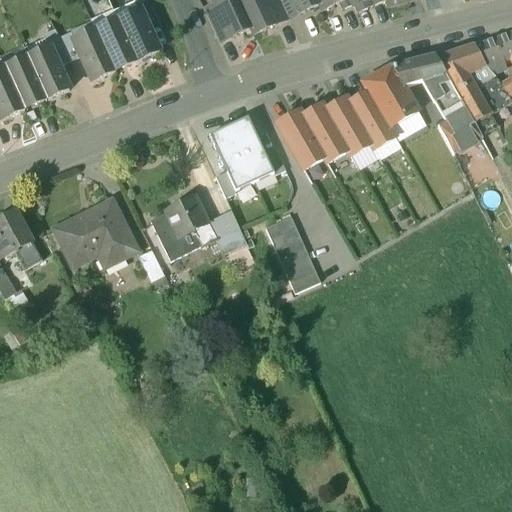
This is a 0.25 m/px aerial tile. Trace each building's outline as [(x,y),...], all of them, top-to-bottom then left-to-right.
[(251,31),(237,0),(210,0),(214,8),(228,39),(229,40),(250,31),(251,31)] [(237,0),(251,31),(250,31),(253,37),(275,27),(275,25),(264,1),(263,0),(237,0)] [(276,0),(266,0),(264,1),(275,25),(286,20),(276,0)] [(296,15),(289,0),(276,0),(286,20),(296,15)] [(289,0),(296,15),(297,17),(319,7),(316,0),(289,0)] [(316,0),(319,7),(321,13),(337,6),(338,6),(335,0),(316,0)] [(349,0),(335,0),(338,6),(337,6),(341,13),(352,8),(353,8),(349,0)] [(349,0),(353,8),(352,8),(352,9),(368,2),(372,0),(349,0)] [(383,0),(372,0),(368,2),(371,9),(384,3),(383,0)] [(418,0),(383,0),(384,3),(387,11),(420,2),(418,0)] [(368,2),(352,9),(356,17),(371,9),(368,2)] [(159,27),(148,3),(136,8),(139,15),(140,15),(148,32),(159,27)] [(134,5),(113,14),(117,23),(118,25),(139,15),(136,8),(134,5)] [(228,39),(214,8),(203,13),(217,44),(228,39)] [(148,32),(140,15),(139,15),(118,25),(135,64),(135,66),(159,56),(148,32)] [(135,64),(118,25),(117,23),(94,34),(95,36),(96,35),(113,74),(114,74),(135,64)] [(58,41),(54,33),(42,38),(49,53),(50,53),(58,70),(69,65),(58,41)] [(113,74),(96,35),(95,36),(74,45),(73,46),(80,60),(92,86),(115,76),(114,74),(113,74)] [(511,35),(474,48),(483,69),(484,68),(491,77),(500,73),(495,62),(511,56),(511,57),(511,35)] [(70,36),(58,41),(69,65),(80,60),(73,46),(74,45),(70,36)] [(474,48),(436,61),(449,85),(462,107),(478,97),(474,92),(466,78),(483,69),(474,48)] [(58,70),(50,53),(49,53),(28,63),(27,63),(45,102),(44,102),(45,104),(68,94),(58,70)] [(436,61),(434,60),(391,71),(403,91),(421,85),(433,106),(443,100),(437,89),(449,85),(436,61)] [(45,102),(27,63),(28,63),(27,61),(4,72),(5,73),(23,112),(24,112),(44,102),(45,102)] [(391,71),(363,86),(369,96),(390,132),(417,116),(403,91),(391,71)] [(0,75),(0,121),(1,124),(25,114),(24,112),(23,112),(5,73),(0,75)] [(493,80),(474,92),(478,97),(482,105),(484,108),(503,94),(499,88),(493,80)] [(511,87),(509,82),(499,88),(503,94),(511,105),(511,87)] [(369,96),(348,108),(372,149),(374,154),(395,142),(390,132),(369,96)] [(478,97),(462,107),(465,113),(466,115),(482,105),(478,97)] [(345,103),(324,115),(347,155),(350,161),(372,149),(348,108),(345,103)] [(482,105),(466,115),(473,127),(480,139),(496,130),(484,108),(482,105)] [(321,110),(301,121),(324,162),(327,167),(347,155),(324,115),(321,110)] [(465,113),(437,129),(445,143),(457,137),(473,127),(466,115),(465,113)] [(301,121),(298,116),(277,128),(303,174),(324,162),(301,121)] [(248,122),(228,130),(255,186),(274,177),(265,158),(248,122)] [(235,196),(255,186),(228,130),(209,140),(226,176),(235,196)] [(464,152),(457,137),(445,143),(453,158),(464,152)] [(275,153),(265,158),(274,177),(275,179),(285,174),(275,153)] [(236,198),(226,176),(216,181),(226,203),(236,198)] [(195,201),(164,216),(166,221),(177,243),(193,235),(200,250),(215,243),(216,243),(207,226),(195,201)] [(111,205),(53,234),(72,271),(109,253),(116,266),(136,255),(111,205)] [(231,215),(207,226),(216,243),(215,243),(219,251),(228,247),(229,250),(243,243),(238,231),(231,215)] [(16,218),(0,227),(0,263),(13,256),(23,274),(41,265),(16,218)] [(166,221),(151,228),(153,233),(159,230),(168,247),(177,243),(166,221)] [(292,225),(267,236),(296,300),(320,289),(292,225)] [(151,254),(137,261),(150,287),(164,280),(151,254)] [(0,296),(4,304),(16,296),(0,269),(0,296)]
